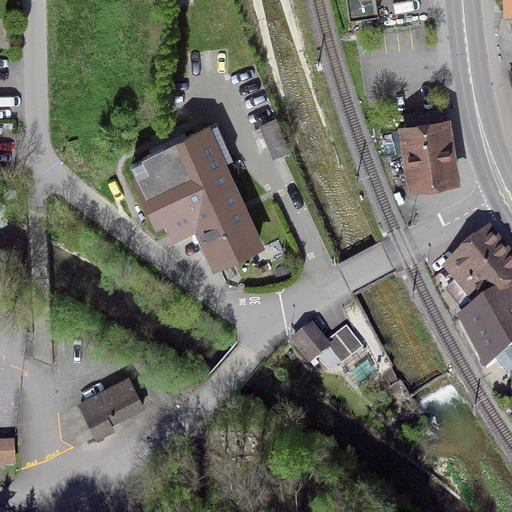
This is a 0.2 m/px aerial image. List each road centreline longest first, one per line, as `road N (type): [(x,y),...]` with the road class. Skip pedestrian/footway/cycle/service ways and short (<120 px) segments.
road 1 (residential): [(54,501),(34,169)]
road 2 (residential): [(34,169),(224,306),(266,325)]
road 3 (residential): [(266,325),(166,440),(54,501)]
road 4 (residential): [(504,194),(266,325)]
road 5 (primary): [(504,194),(467,69),(460,0)]
road 6 (residential): [(34,169),(28,0)]
